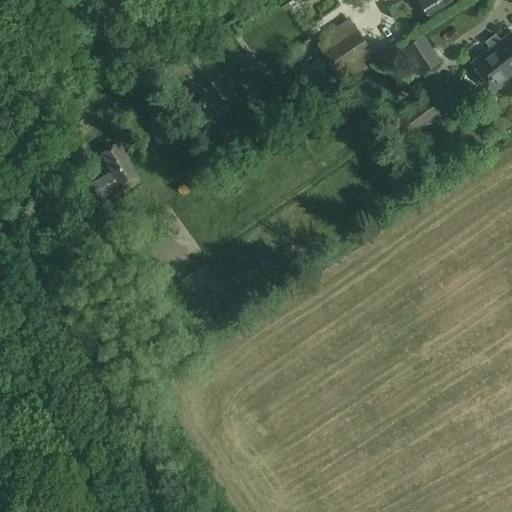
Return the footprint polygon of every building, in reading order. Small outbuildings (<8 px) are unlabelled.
[(417,0),(428,17),(454,2),(452,0),(417,0)] [(500,41),(495,35),(486,42),(490,48),(471,63),(494,93),(511,79),(511,33),(511,32),(500,41)] [(324,56),(336,72),(369,49),(357,33),(324,56)] [(441,62),(423,36),(402,50),(420,76),(441,62)] [(292,76),(303,91),(309,99),(318,93),(312,85),(331,72),(320,57),(309,65),(305,60),(300,64),(303,69),(292,76)] [(349,115),(389,88),(378,71),(338,98),(349,115)] [(411,142),(450,112),(434,92),(395,121),(411,142)] [(213,136),(224,129),(202,98),(191,105),(213,136)] [(183,141),(164,111),(144,122),(164,153),(183,141)] [(137,177),(117,145),(101,155),(112,172),(95,182),(104,197),(137,177)]
